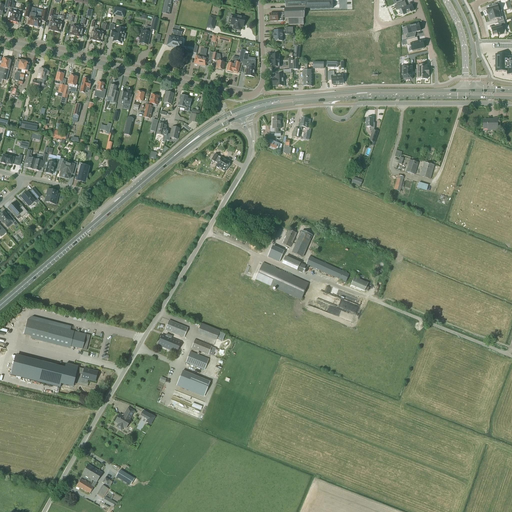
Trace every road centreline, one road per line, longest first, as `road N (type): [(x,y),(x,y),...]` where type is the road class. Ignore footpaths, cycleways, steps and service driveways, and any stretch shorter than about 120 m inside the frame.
road 1 (unclassified): [(43,511),(238,179),(250,133)]
road 2 (track): [(207,232),(511,356)]
road 3 (residential): [(259,90),(220,91),(0,40)]
road 4 (primary): [(0,305),(188,144)]
road 5 (residential): [(325,96),(338,118),(363,103),(501,104)]
road 6 (primary): [(325,96),(469,97)]
road 7 (primary): [(464,90),(325,96)]
road 8 (unknown): [(125,371),(19,341),(23,316)]
